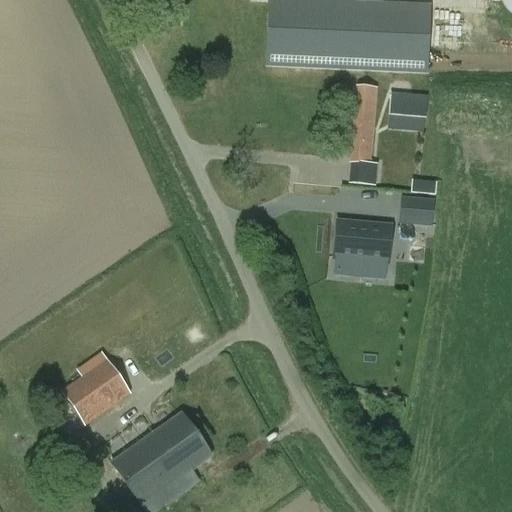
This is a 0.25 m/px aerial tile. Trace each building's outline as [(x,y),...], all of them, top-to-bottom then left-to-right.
[(259,0),(257,70),(420,75),(422,5),(259,0)] [(511,0),(500,0),(501,3),(505,11),(511,17),(511,0)] [(346,128),(345,135),(348,139),(353,139),(350,165),(370,166),(376,91),(357,89),(354,125),(349,125),(346,128)] [(390,96),(389,118),(425,121),(427,99),(390,96)] [(420,203),(418,227),(430,228),(432,204),(420,203)] [(337,223),(333,262),(334,262),(334,261),(386,266),(387,266),(390,228),(389,228),(389,229),(337,224),(337,223)] [(143,288),(109,311),(122,330),(156,307),(143,288)] [(94,371),(60,395),(84,429),(130,396),(101,355),(89,364),(94,371)] [(181,417),(111,466),(141,509),(210,459),(181,417)]
